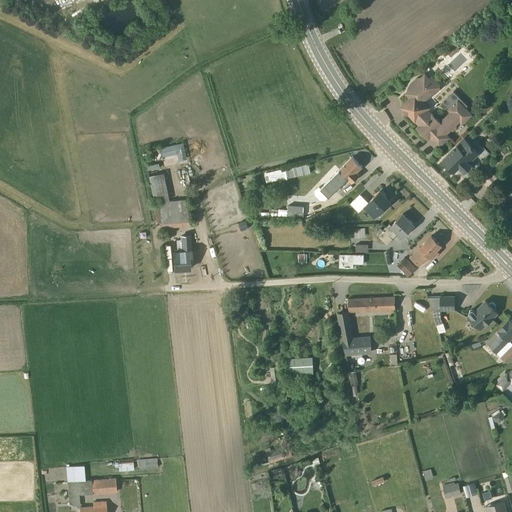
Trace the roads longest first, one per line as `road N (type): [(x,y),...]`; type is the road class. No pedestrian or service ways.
road 1 (secondary): [(511,269),(341,91),(296,0)]
road 2 (unclassified): [(166,289),(481,281),(511,269)]
